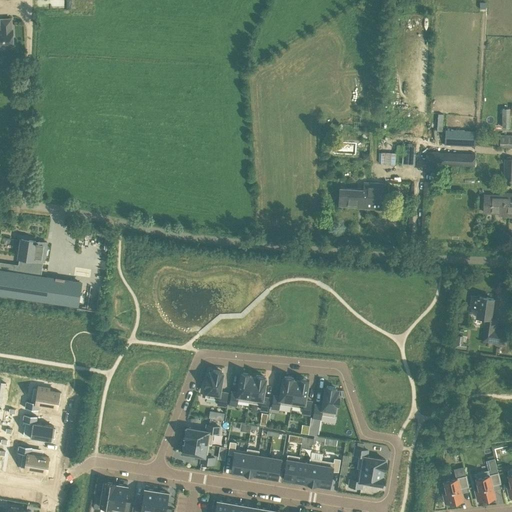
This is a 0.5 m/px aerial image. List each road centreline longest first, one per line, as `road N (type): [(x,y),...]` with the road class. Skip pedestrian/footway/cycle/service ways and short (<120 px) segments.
road 1 (unclassified): [(511,261),(316,253),(0,200)]
road 2 (residential): [(158,470),(199,355),(334,364),(345,373),(366,433),(397,442),(381,509)]
road 3 (residential): [(158,470),(381,509)]
road 4 (track): [(22,203),(30,0)]
